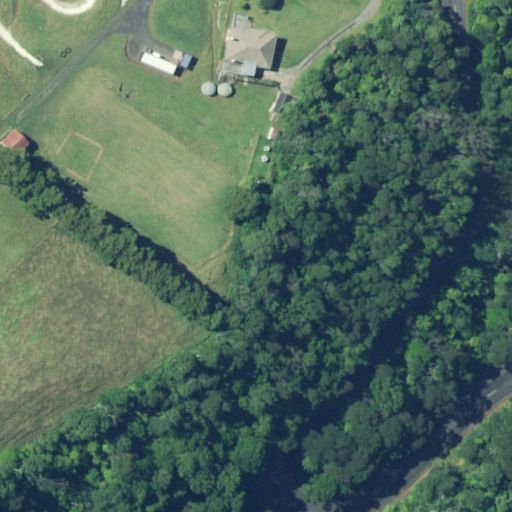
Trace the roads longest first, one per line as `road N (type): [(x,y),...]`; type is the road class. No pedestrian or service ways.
road 1 (tertiary): [(317,511),(290,485),(295,456),(446,263),(477,207),(481,160),(456,0)]
road 2 (tertiary): [(511,387),(411,478),(352,511)]
